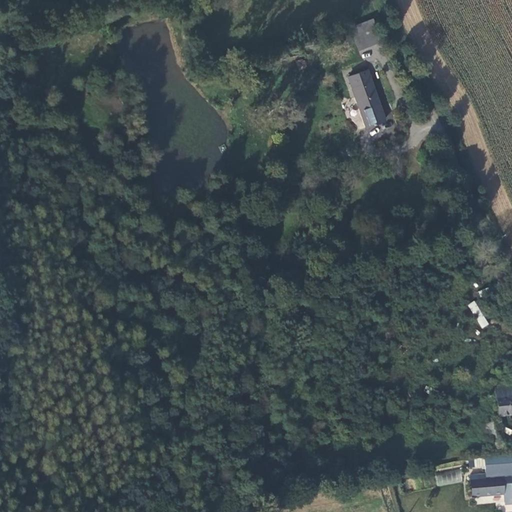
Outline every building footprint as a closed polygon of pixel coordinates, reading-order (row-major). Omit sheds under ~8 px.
[(374,18),(351,25),(359,49),(381,42),(374,18)] [(381,122),(367,68),(348,72),(362,128),(381,122)] [(475,300),(468,304),(481,328),(488,324),(475,300)] [(511,388),(494,390),(497,417),(511,416),(511,388)] [(502,446),(498,424),(487,425),(490,447),(502,446)] [(483,448),(490,447),(487,425),(480,426),(483,448)] [(511,464),(511,458),(485,460),(486,474),(486,477),(511,475),(511,464)] [(449,473),(435,477),(438,486),(451,482),(449,473)] [(511,478),(486,480),(477,481),(477,475),(470,475),(471,497),(504,495),(504,503),(507,505),(511,504),(511,478)]
